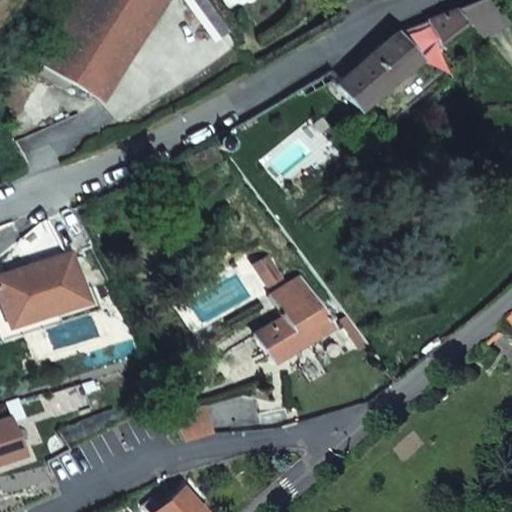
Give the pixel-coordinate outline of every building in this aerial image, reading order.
[(161,0),(80,0),(41,61),(98,98),(161,0)] [(462,23),(453,10),(426,21),(437,44),(462,23)] [(426,21),(395,33),(418,59),(437,44),(426,21)] [(418,59),(395,33),(333,85),(356,111),(418,59)] [(217,137),(213,143),(220,152),(222,151),(224,152),(227,151),(229,149),(231,145),(231,141),(230,138),(227,136),(224,135),(221,135),(217,137)] [(219,160),(212,146),(186,159),(192,172),(219,160)] [(0,276),(0,318),(2,326),(80,303),(77,292),(66,256),(0,276)] [(253,266),(264,287),(277,280),(267,259),(253,266)] [(329,323),(297,277),(266,298),(279,317),(251,336),(270,364),(329,323)] [(2,326),(0,318),(0,341),(94,311),(88,289),(77,292),(80,303),(2,326)] [(160,407),(155,395),(52,436),(58,450),(160,407)] [(196,403),(170,416),(183,442),(209,429),(196,403)] [(0,462),(22,454),(9,417),(0,420),(0,462)] [(198,511),(181,489),(162,505),(152,511),(198,511)] [(144,511),(152,511),(162,505),(156,496),(140,507),(144,511)]
